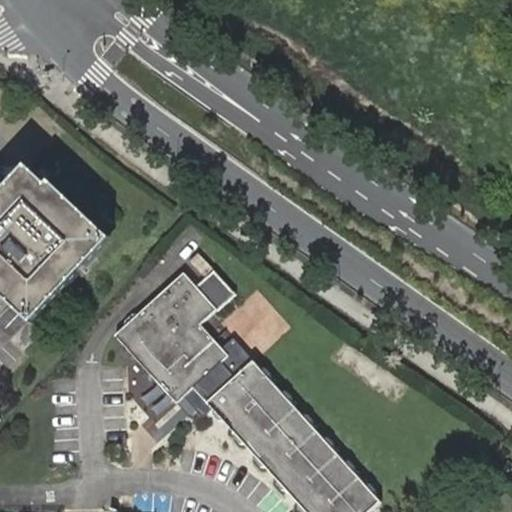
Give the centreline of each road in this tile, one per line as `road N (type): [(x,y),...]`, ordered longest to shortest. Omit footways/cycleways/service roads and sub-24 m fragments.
road 1 (secondary): [(31,10),(93,79),(511,380)]
road 2 (tertiary): [(364,183),(250,127),(69,0)]
road 3 (secondary): [(364,183),(121,0)]
road 4 (secondary): [(511,279),(364,183)]
